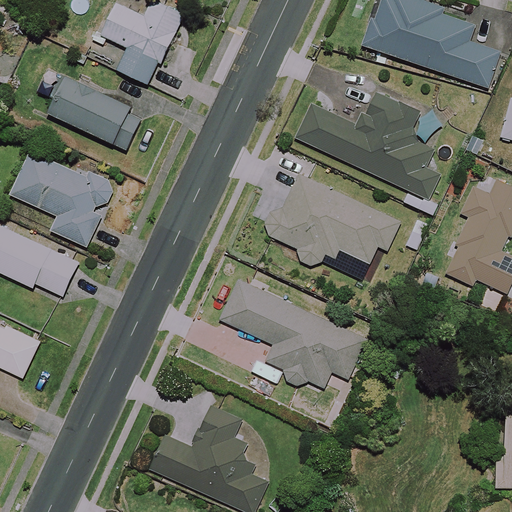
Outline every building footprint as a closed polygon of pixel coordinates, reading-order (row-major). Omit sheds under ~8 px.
[(183,15),(149,0),(142,16),(115,4),(99,40),(126,52),(116,74),(150,89),(183,15)] [(374,0),(369,16),(358,46),(372,50),(492,94),(505,57),(469,44),(475,27),(442,15),(444,11),(413,0),(374,0)] [(145,115),(67,79),(49,116),(127,153),(145,115)] [(425,169),(447,122),(375,88),(356,128),(312,107),(297,141),(408,193),(404,203),(435,218),(441,207),(432,203),(443,178),(425,169)] [(511,99),(509,99),(499,140),(511,143),(511,99)] [(95,210),(96,210),(99,210),(102,209),(105,208),(108,206),(110,204),(112,202),(113,199),(114,196),(115,193),(115,190),(114,187),(113,184),(111,182),(109,179),(107,177),(104,176),(101,175),(98,175),(95,175),(92,175),(89,176),(86,178),(31,153),(11,198),(57,218),(51,233),(86,249),(100,218),(93,215),(95,210)] [(270,238),(323,262),(326,256),(337,261),(341,252),(371,265),(378,248),(389,253),(402,224),(298,177),(270,238)] [(468,220),(444,275),(474,289),(477,282),(509,296),(511,288),(511,259),(503,256),(511,235),(511,187),(496,180),(490,194),(474,187),(461,217),(468,220)] [(416,252),(429,226),(418,220),(405,246),(416,252)] [(0,227),(0,277),(35,293),(37,288),(65,300),(81,264),(0,227)] [(272,349),(265,363),(326,392),(333,378),(348,385),(370,339),(239,276),(216,322),(272,349)] [(0,370),(24,381),(42,342),(7,326),(6,329),(0,325),(0,370)] [(494,491),(511,492),(511,399),(498,399),(495,468),(494,491)] [(239,436),(244,424),(208,408),(190,449),(163,437),(148,470),(241,511),(256,511),(269,485),(254,478),(261,464),(243,456),(250,441),(239,436)]
